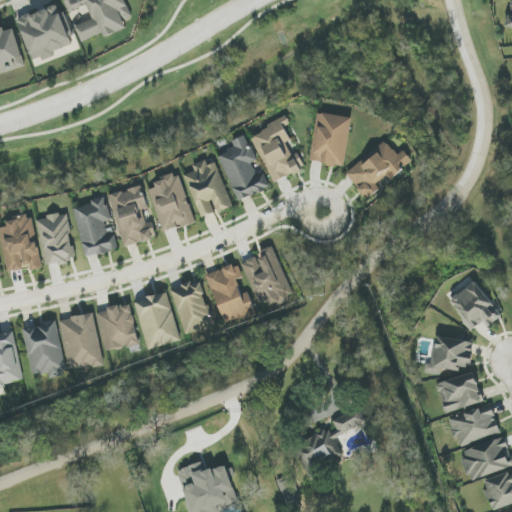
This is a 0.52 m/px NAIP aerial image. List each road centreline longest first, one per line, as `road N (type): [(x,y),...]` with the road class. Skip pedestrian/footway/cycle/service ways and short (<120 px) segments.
road 1 (residential): [(0,483),(265,375),(372,262),(447,206),(479,153),(484,115),(451,0)]
road 2 (residential): [(0,304),(162,265),(304,203),(326,213)]
road 3 (tertiary): [(253,0),(120,79),(0,124)]
